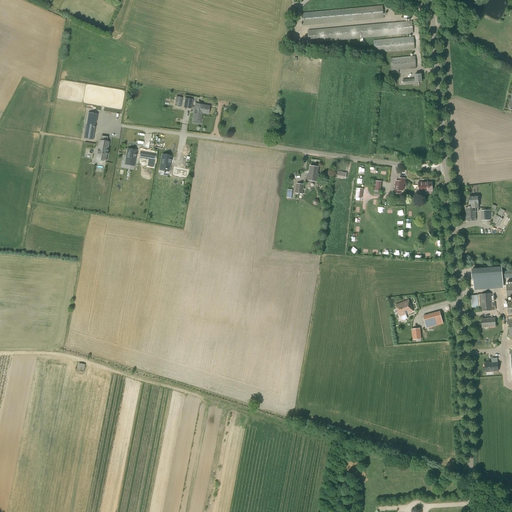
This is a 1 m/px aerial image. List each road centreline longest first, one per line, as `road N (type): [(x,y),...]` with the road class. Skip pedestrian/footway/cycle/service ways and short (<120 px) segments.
road 1 (tertiary): [(475,511),(447,170)]
road 2 (residential): [(447,170),(122,126)]
road 3 (tertiary): [(447,170),(431,0)]
